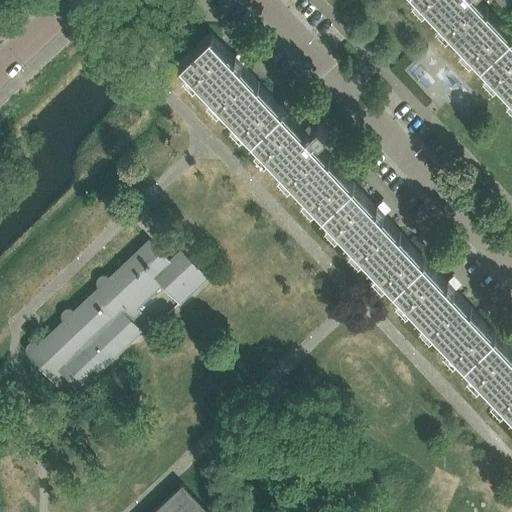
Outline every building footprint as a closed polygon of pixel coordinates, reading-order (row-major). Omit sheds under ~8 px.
[(423,0),(511,93),(511,32),(481,0),(423,0)] [(323,209),(352,181),(314,140),(328,127),(318,117),(304,130),(257,80),(211,31),(181,59),(323,209)] [(511,350),(500,338),(352,181),(323,209),(511,409),(511,350)] [(143,329),(133,319),(141,311),(138,308),(163,284),(180,302),(206,277),(198,269),(183,252),(171,263),(149,239),(111,275),(108,274),(105,274),(103,275),(101,277),(99,279),(98,281),(98,284),(99,287),(75,310),(72,309),(69,309),(67,310),(65,311),(63,313),(62,316),(62,319),(63,321),(40,343),(37,342),(34,342),(32,343),(30,344),(28,347),(28,349),(28,352),(29,354),(61,387),(70,379),(81,389),(143,329)] [(152,511),(209,511),(183,484),(174,492),(152,511)]
